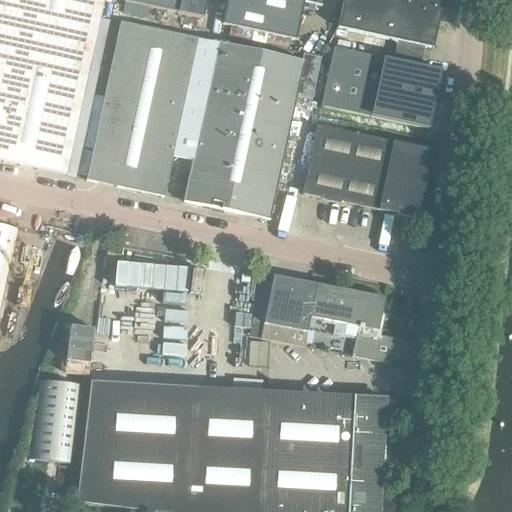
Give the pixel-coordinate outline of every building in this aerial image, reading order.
[(0,0),(0,162),(3,163),(37,170),(66,177),(66,176),(102,10),(103,7),(104,0),(0,0)] [(125,0),(125,3),(203,20),(207,0),(125,0)] [(228,0),(223,25),(295,41),(303,3),(321,7),(323,0),(228,0)] [(343,0),(337,30),(433,51),(443,0),(343,0)] [(173,158),(198,40),(120,23),(86,183),(164,200),(173,158)] [(198,40),(173,158),(192,162),(183,203),(270,222),(297,97),(312,101),(321,59),(303,55),(302,63),(198,40)] [(428,131),(435,101),(441,72),(334,49),(321,108),(428,131)] [(302,196),(418,220),(432,152),(317,127),(302,196)] [(0,313),(18,231),(0,227),(0,313)] [(17,339),(36,346),(65,271),(46,264),(17,339)] [(317,303),(321,287),(273,277),(272,284),(261,282),(249,338),(277,344),(304,349),(307,336),(309,324),(310,320),(313,303),(317,303)] [(385,299),(321,287),(317,303),(313,303),(310,320),(358,329),(352,358),(390,365),(396,336),(378,333),(385,299)] [(79,377),(84,337),(85,329),(61,326),(55,374),(79,377)] [(76,462),(85,387),(41,382),(32,457),(76,462)] [(381,451),(381,440),(383,400),(91,384),(81,463),(76,505),(131,511),(377,511),(380,464),(388,464),(389,456),(385,451),(381,451)]
